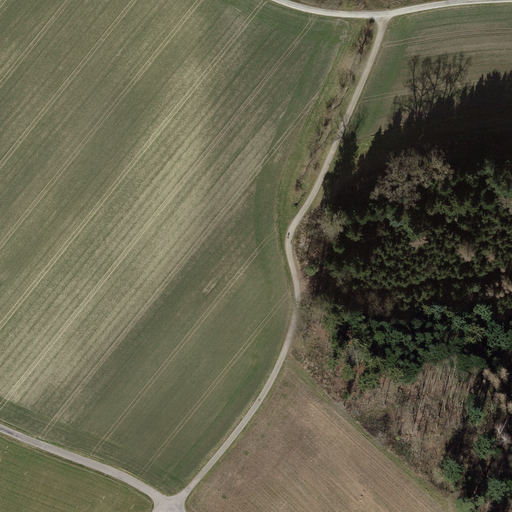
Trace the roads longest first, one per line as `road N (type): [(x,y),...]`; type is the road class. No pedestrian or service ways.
road 1 (track): [(388,15),(299,224),(290,260),(303,300),(282,363),(249,418),(170,504)]
road 2 (residential): [(0,427),(131,480),(179,511)]
road 3 (track): [(324,169),(511,133)]
road 4 (track): [(511,1),(388,15)]
